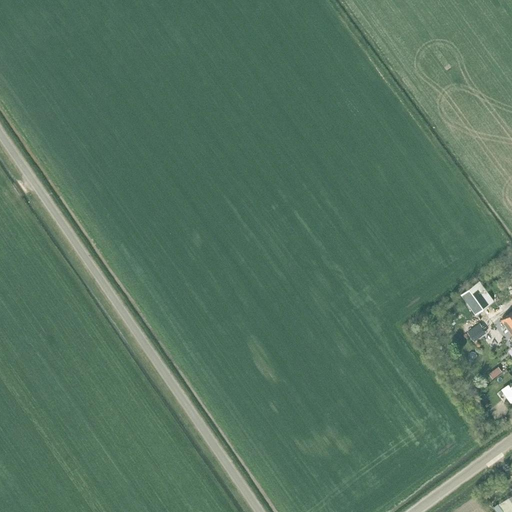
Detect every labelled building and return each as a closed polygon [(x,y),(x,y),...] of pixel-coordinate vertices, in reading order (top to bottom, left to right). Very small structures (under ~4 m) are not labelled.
[(477,282),(462,294),(476,314),(492,302),(477,282)] [(511,334),(511,346),(511,347),(511,346),(511,311),(501,320),(511,334)] [(480,323),(468,332),(474,340),(486,332),(480,323)] [(499,366),(489,373),(493,378),(502,371),(499,366)] [(511,511),(511,494),(494,507),(497,511),(511,511)]
